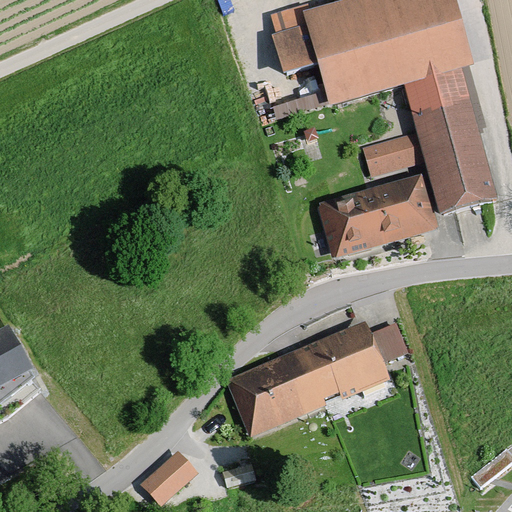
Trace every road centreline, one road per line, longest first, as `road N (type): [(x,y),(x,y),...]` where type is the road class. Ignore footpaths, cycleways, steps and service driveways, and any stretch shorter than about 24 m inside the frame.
road 1 (residential): [(511,263),(400,277),(270,331),(70,511)]
road 2 (track): [(0,69),(156,0)]
